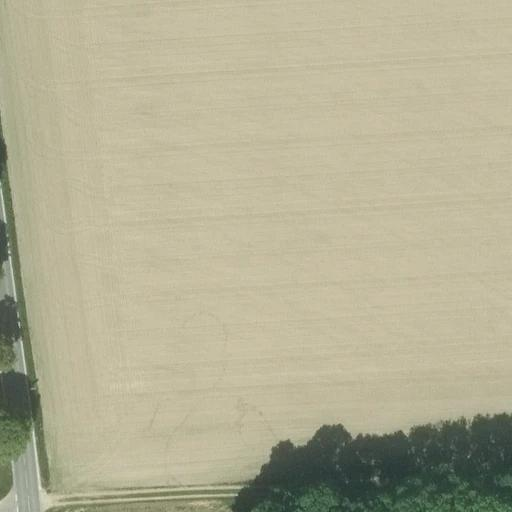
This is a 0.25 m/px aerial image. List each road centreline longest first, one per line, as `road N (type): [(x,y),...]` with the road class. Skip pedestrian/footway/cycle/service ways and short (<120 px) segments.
road 1 (track): [(29,506),(511,476)]
road 2 (tertiary): [(29,511),(0,286)]
